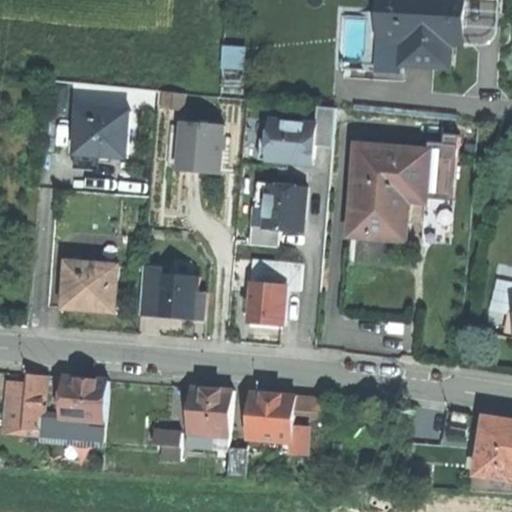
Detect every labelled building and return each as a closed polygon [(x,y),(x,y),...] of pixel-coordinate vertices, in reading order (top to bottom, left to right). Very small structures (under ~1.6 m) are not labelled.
[(404,67),(452,69),(453,45),(466,46),(467,22),(467,0),(385,0),(384,40),(405,41),(404,67)] [(102,156),(129,158),(133,110),(80,106),(76,154),(102,156)] [(320,107),(318,123),(316,147),(336,148),(339,108),(320,107)] [(263,161),(302,164),(302,159),(315,160),(316,147),(318,123),(273,120),(271,140),(264,139),(263,161)] [(184,122),(179,170),(200,172),(223,174),(227,126),(184,122)] [(376,235),(406,237),(409,198),(427,200),(431,153),(414,152),(414,148),(359,143),(352,233),(376,235)] [(432,144),(431,153),(427,200),(456,202),(461,146),(432,144)] [(260,206),(268,206),(270,185),(261,184),(260,206)] [(310,188),(270,185),(268,206),(266,230),(283,231),(306,233),(310,188)] [(282,248),(283,231),(266,230),(254,229),(253,245),(282,248)] [(90,309),(117,310),(119,266),(68,263),(65,307),(90,309)] [(257,264),(256,285),(292,287),(291,293),(304,293),(306,267),(257,264)] [(180,318),(207,320),(209,294),(201,293),(202,278),(165,276),(166,269),(146,268),(143,316),(180,318)] [(270,326),(290,327),(291,293),(292,287),(256,285),(255,301),(255,316),(254,325),(270,326)] [(246,316),(255,316),(255,301),(247,300),(246,316)] [(51,376),(32,375),(31,385),(8,383),(3,434),(45,438),(51,376)] [(80,380),(66,379),(65,393),(59,393),(58,409),(64,410),(64,420),(106,423),(109,382),(80,380)] [(215,390),(194,388),(190,447),(233,450),(237,391),(215,390)] [(275,396),(253,395),(250,439),(296,442),(297,427),(298,411),(298,398),(275,396)] [(327,399),(298,398),(298,411),(326,413),(327,399)] [(467,412),(455,410),(451,436),(463,438),(467,412)] [(511,420),(504,419),(485,416),(483,431),(482,440),(477,473),(511,477),(511,420)] [(312,428),(297,427),(296,442),(295,454),(310,455),(312,428)] [(183,446),(184,446),(185,431),(157,430),(156,445),(165,445),(183,446)] [(473,439),(482,440),(483,431),(474,430),(473,439)] [(182,461),(183,446),(165,445),(164,460),(182,461)] [(251,451),(233,450),(231,479),(249,481),(251,451)]
